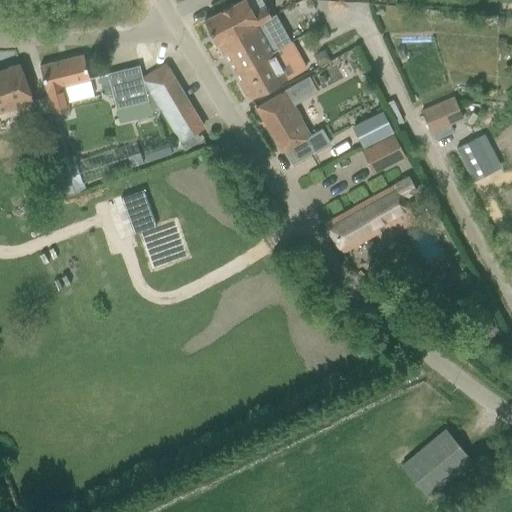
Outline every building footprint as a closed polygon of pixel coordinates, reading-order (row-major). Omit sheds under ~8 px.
[(218,44),(272,19),(261,0),(240,0),(203,20),(217,45),(218,44)] [(218,44),(234,72),(291,43),(291,42),(286,44),(272,19),(218,44)] [(291,43),(234,72),(248,99),(304,69),(291,43)] [(83,55),(39,66),(44,85),(45,90),(46,90),(51,114),(67,110),(66,104),(94,97),(89,78),(83,55)] [(0,111),(32,100),(26,83),(19,64),(0,70),(0,111)] [(139,65),(106,73),(107,77),(116,109),(148,101),(141,73),(139,65)] [(144,81),(180,141),(202,127),(167,68),(144,81)] [(283,91),(255,108),(281,152),(282,152),(291,166),(313,153),(329,144),(320,129),(309,135),(293,107),(317,93),(308,77),(283,91)] [(422,113),(431,133),(434,132),(438,141),(455,134),(451,125),(462,119),(453,99),(422,113)] [(382,113),(353,128),(363,148),(393,133),(382,113)] [(49,117),(43,119),(46,129),(53,127),(49,117)] [(361,152),(372,174),(406,157),(396,135),(361,152)] [(494,171),(477,137),(456,148),(473,182),(494,171)] [(168,147),(143,155),(146,163),(170,154),(168,147)] [(400,173),(323,224),(342,252),(387,223),(392,230),(412,217),(400,199),(412,191),(400,173)] [(120,197),(133,233),(155,226),(142,190),(120,197)] [(501,230),(494,234),(499,244),(506,240),(501,230)] [(405,462),(400,465),(428,499),(472,463),(469,459),(444,429),(405,462)]
